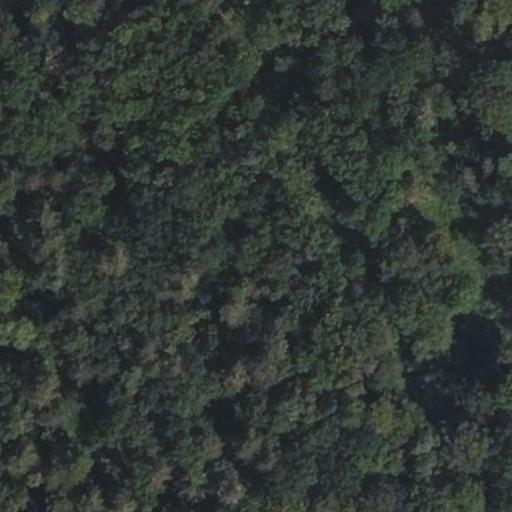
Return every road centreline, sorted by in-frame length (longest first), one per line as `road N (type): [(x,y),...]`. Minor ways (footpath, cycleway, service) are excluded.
road 1 (track): [(350,511),(122,0)]
road 2 (track): [(269,0),(511,48)]
